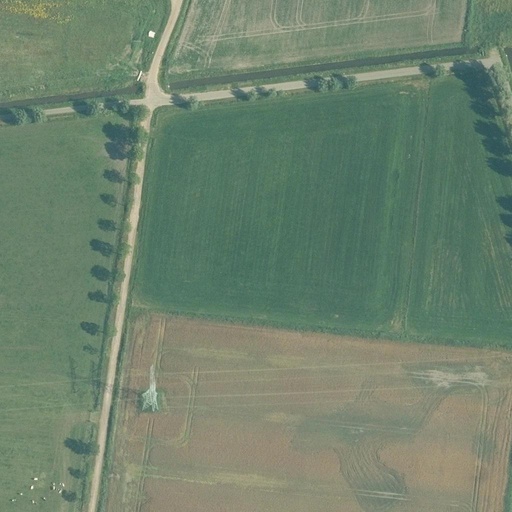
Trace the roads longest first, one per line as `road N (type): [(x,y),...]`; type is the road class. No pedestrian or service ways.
road 1 (unclassified): [(89,511),(151,101)]
road 2 (unclassified): [(511,110),(501,76),(481,63),(151,101)]
